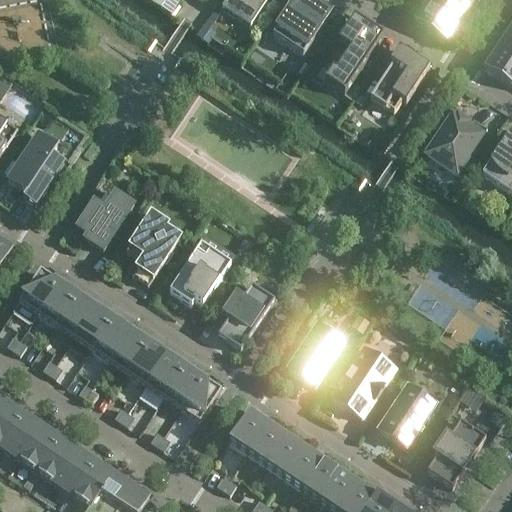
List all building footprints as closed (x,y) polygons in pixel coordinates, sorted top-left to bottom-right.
[(251,29),(266,7),(256,0),(229,0),(222,10),(251,29)] [(303,59),(330,19),(320,12),(325,4),(318,0),(298,0),(272,39),(303,59)] [(398,14),(407,1),(406,0),(402,0),(395,12),(398,14)] [(471,11),(454,0),(430,0),(426,7),(459,29),(471,11)] [(478,0),(454,0),(471,11),(478,0)] [(171,19),(181,4),(176,1),(169,2),(162,13),(171,19)] [(459,29),(426,7),(414,26),(446,48),(459,29)] [(344,99),(383,41),(373,35),(375,32),(370,28),(368,31),(354,22),(338,46),(350,54),(336,76),(332,74),(324,86),(344,99)] [(511,38),(508,36),(496,54),(511,64),(511,38)] [(415,58),(419,47),(407,41),(402,53),(415,58)] [(406,109),(428,75),(429,73),(399,53),(390,67),(393,69),(370,103),(394,118),(402,106),(406,109)] [(511,64),(496,54),(484,73),(511,91),(511,64)] [(456,179),(487,134),(473,125),(469,132),(465,129),(467,127),(457,120),(456,123),(452,121),(426,159),(456,179)] [(7,150),(18,134),(0,122),(0,160),(6,151),(7,150)] [(511,199),(511,135),(473,193),(502,212),(511,199)] [(34,210),(63,167),(52,159),(57,152),(38,139),(8,185),(21,194),(22,193),(27,195),(22,202),(34,210)] [(103,256),(135,209),(115,196),(105,212),(94,205),(76,232),(87,239),(84,243),(103,256)] [(148,292),(173,254),(179,245),(178,244),(165,235),(167,232),(166,231),(152,222),(151,221),(126,258),(127,259),(128,259),(141,267),(132,281),(133,282),(147,291),(148,292)] [(0,273),(12,256),(0,247),(0,273)] [(202,310),(230,269),(201,249),(169,295),(191,310),(195,305),(202,310)] [(37,320),(59,287),(43,277),(37,285),(34,283),(18,308),(37,320)] [(55,332),(77,299),(59,287),(37,320),(55,332)] [(250,335),(260,319),(264,321),(274,306),(251,290),(242,305),(236,300),(237,299),(235,298),(221,319),(222,320),(223,318),(230,323),(218,341),(240,356),(253,337),(250,335)] [(73,344),(95,311),(77,299),(55,332),(73,344)] [(91,356),(113,323),(95,311),(73,344),(91,356)] [(109,368),(131,335),(113,323),(91,356),(109,368)] [(315,393),(344,350),(317,331),(288,374),(304,385),(305,384),(313,389),(312,391),(315,393)] [(127,380),(149,347),(131,335),(109,368),(127,380)] [(13,356),(20,346),(13,342),(6,351),(13,356)] [(20,360),(26,351),(20,346),(13,356),(20,360)] [(145,392),(167,359),(149,347),(127,380),(145,392)] [(383,392),(396,373),(395,373),(395,374),(366,354),(365,353),(331,404),(332,405),(332,404),(350,416),(352,415),(362,422),(361,424),(361,425),(375,405),(376,404),(374,403),(381,391),(384,393),(384,392),(383,392)] [(163,404),(185,371),(167,359),(145,392),(163,404)] [(49,380),(55,370),(49,366),(42,375),(49,380)] [(55,384),(62,375),(55,370),(49,380),(55,384)] [(181,416),(203,383),(185,371),(163,404),(181,416)] [(200,428),(216,404),(213,402),(218,393),(203,383),(181,416),(200,428)] [(85,404),(92,394),(85,390),(78,399),(85,404)] [(406,453),(435,410),(433,409),(433,403),(425,398),(420,400),(408,392),(379,435),(381,436),(381,435),(389,440),(388,441),(406,453)] [(92,408),(98,399),(92,394),(85,404),(92,408)] [(0,452),(0,453),(22,420),(4,408),(0,414),(0,452)] [(121,428),(127,418),(121,414),(114,423),(121,428)] [(247,460),(269,427),(250,414),(228,447),(247,460)] [(128,432),(134,423),(127,418),(121,428),(128,432)] [(18,465),(40,432),(22,420),(0,453),(3,455),(18,465)] [(473,461),(485,443),(460,426),(449,443),(446,442),(435,458),(438,460),(427,477),(442,487),(443,486),(451,491),(450,492),(452,494),(464,475),(463,474),(472,461),(473,461)] [(265,472),(287,439),(269,427),(247,460),(265,472)] [(36,477),(58,444),(40,432),(18,465),(33,475),(36,477)] [(157,452),(164,442),(157,438),(150,447),(157,452)] [(283,484),(305,451),(287,439),(265,472),(283,484)] [(164,456),(170,447),(164,442),(157,452),(164,456)] [(54,489),(76,456),(58,444),(36,477),(39,479),(54,489)] [(301,496),(323,463),(305,451),(283,484),(301,496)] [(72,500),(94,468),(76,456),(54,489),(69,498),(72,500)] [(319,508),(341,475),(323,463),(301,496),(319,508)] [(89,511),(90,511),(100,498),(112,479),(94,468),(72,500),(75,502),(89,511)] [(10,477),(0,470),(0,475),(8,481),(10,477)] [(29,495),(39,479),(36,477),(33,475),(23,491),(29,495)] [(325,511),(341,511),(357,489),(359,487),(341,475),(319,508),(325,511)] [(21,484),(10,477),(8,481),(18,487),(21,484)] [(143,511),(149,504),(112,479),(100,498),(121,511),(143,511)] [(223,495),(229,486),(223,481),(216,491),(223,495)] [(230,500),(236,490),(229,486),(223,495),(230,500)] [(367,511),(375,501),(377,499),(359,487),(357,489),(341,511),(367,511)] [(46,501),(36,494),(34,497),(44,504),(46,501)] [(68,511),(75,502),(72,500),(69,498),(60,511),(68,511)] [(121,511),(100,498),(90,511),(89,511),(121,511)] [(393,511),(395,511),(377,499),(375,501),(367,511),(393,511)] [(57,508),(46,501),(44,504),(54,511),(57,508)]
